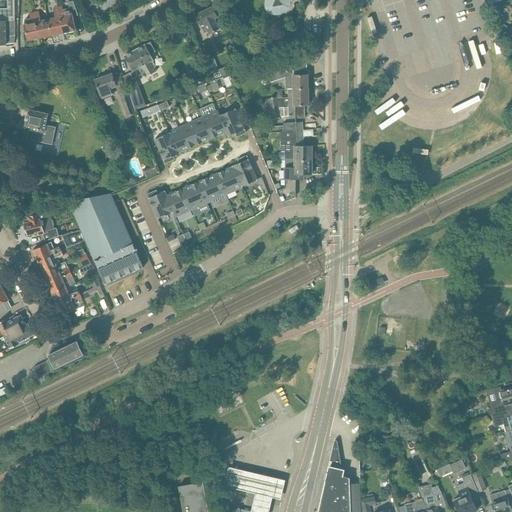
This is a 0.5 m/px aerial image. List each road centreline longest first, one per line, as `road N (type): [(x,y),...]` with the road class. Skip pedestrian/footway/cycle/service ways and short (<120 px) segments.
road 1 (residential): [(335,208),(280,215),(190,278),(68,334),(45,327),(0,232)]
road 2 (unclassified): [(335,208),(329,361),(289,511)]
road 3 (unclassified): [(304,511),(341,346),(346,207)]
road 4 (unclassified): [(0,65),(90,44),(171,0)]
road 5 (unclassified): [(342,137),(342,0)]
